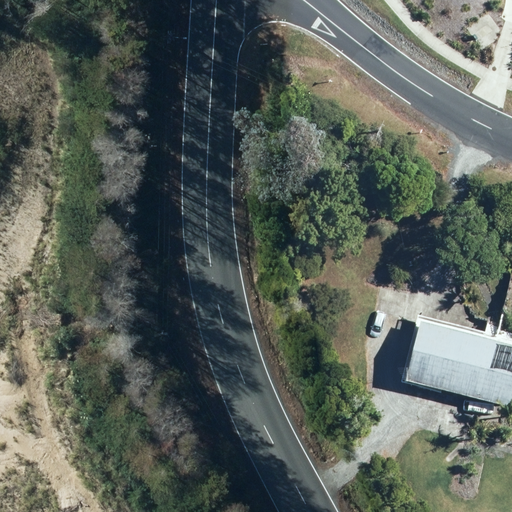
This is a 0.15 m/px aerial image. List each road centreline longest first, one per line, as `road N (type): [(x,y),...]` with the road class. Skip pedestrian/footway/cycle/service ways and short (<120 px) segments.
road 1 (residential): [(219,0),(205,299),(242,404),(310,511)]
road 2 (residential): [(511,116),(287,0)]
